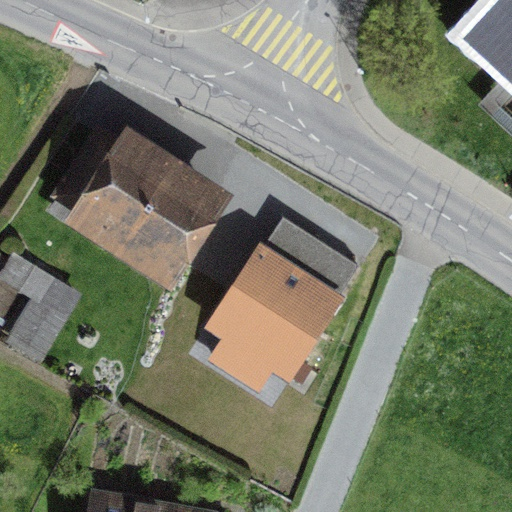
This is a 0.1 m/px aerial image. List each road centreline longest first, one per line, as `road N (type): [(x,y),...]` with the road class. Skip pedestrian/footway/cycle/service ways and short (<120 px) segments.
road 1 (residential): [(511,261),(240,102)]
road 2 (residential): [(240,102),(20,0)]
road 3 (residential): [(317,0),(240,102)]
